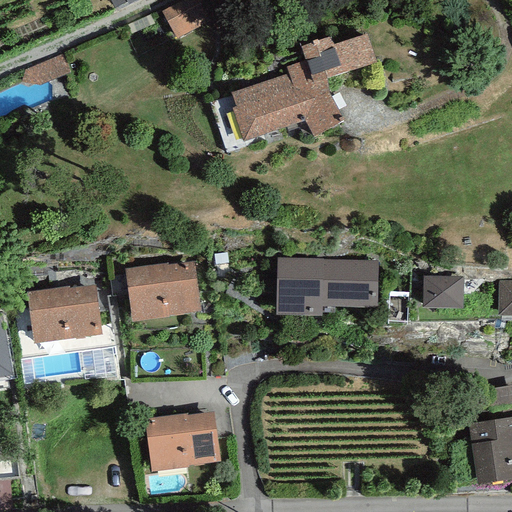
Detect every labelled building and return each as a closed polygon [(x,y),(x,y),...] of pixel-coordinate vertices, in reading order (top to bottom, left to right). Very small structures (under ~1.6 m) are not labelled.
[(142,0),(108,0),(115,12),(127,6),(128,8),(142,0)] [(179,36),(212,21),(201,0),(182,0),(165,8),(179,36)] [(329,42),(301,51),(305,64),(285,70),(288,76),(231,96),(236,111),(232,112),(243,146),(304,126),(314,143),(344,127),(329,101),(327,85),(377,64),(367,37),(334,50),(329,42)] [(362,266),(271,265),(270,320),(361,321),(362,266)] [(187,268),(119,276),(125,323),(192,315),(187,268)] [(461,282),(424,282),(424,312),(461,312),(461,282)] [(511,283),(503,284),(501,318),(511,317),(511,283)] [(95,291),(24,297),(28,351),(100,345),(95,291)] [(6,320),(0,320),(0,390),(12,390),(6,320)] [(213,418),(142,428),(149,482),(220,472),(213,418)] [(511,423),(464,429),(471,491),(511,486),(511,423)] [(8,511),(5,489),(0,490),(0,511),(8,511)]
